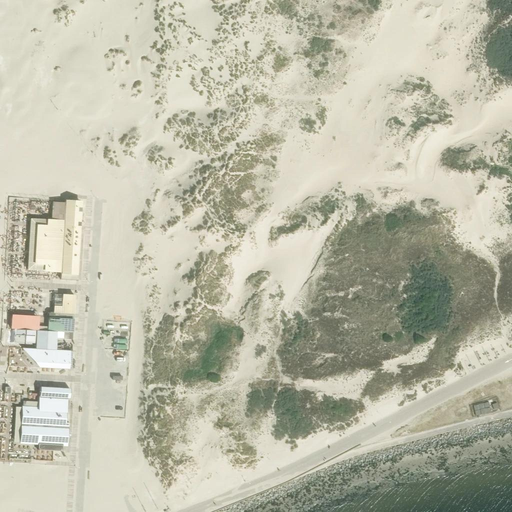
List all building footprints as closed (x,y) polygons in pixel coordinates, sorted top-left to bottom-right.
[(44,271),(48,271),(60,271),(60,274),(76,275),(78,248),(81,203),(64,202),(63,221),(51,220),(47,220),(46,226),(36,226),(34,264),(44,264),(44,271)] [(53,307),(53,312),(53,313),(73,314),(74,295),(66,295),(62,295),(54,294),(53,307)] [(11,318),(10,328),(37,330),(38,320),(11,318)] [(72,332),(72,320),(47,319),(47,331),(72,332)] [(34,330),(14,329),(14,341),(33,342),(34,330)] [(36,332),(35,348),(35,349),(55,350),(56,333),(39,332),(36,332)] [(69,351),(26,349),(26,352),(39,367),(68,369),(69,351)] [(62,445),(66,446),(67,438),(67,423),(64,423),(66,398),(69,398),(69,389),(39,387),(38,396),(38,408),(21,407),(19,443),(37,444),(37,450),(52,451),(61,451),(62,445)]
